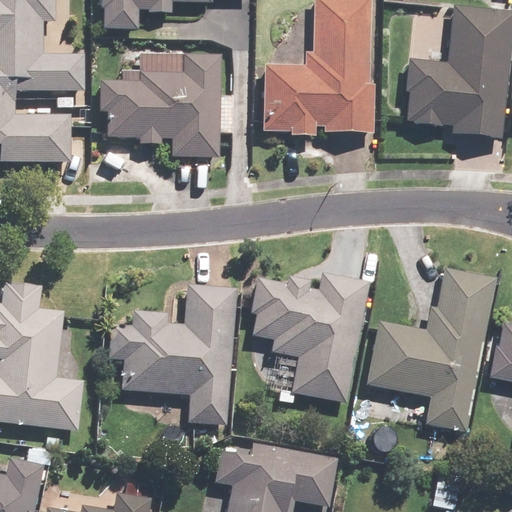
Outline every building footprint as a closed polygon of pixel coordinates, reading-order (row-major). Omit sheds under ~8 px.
[(49,0),(0,0),(0,162),(65,163),(65,117),(9,117),(9,91),(78,91),(78,56),(38,56),(38,22),(50,22),(49,0)] [(96,0),(96,30),(132,30),(133,11),(166,12),(166,2),(208,3),(207,0),(96,0)] [(259,67),(257,132),(370,134),(370,88),(365,88),(367,0),(311,0),(310,55),(301,54),(301,68),(259,67)] [(498,140),(510,13),(448,7),(442,67),(408,63),(403,122),(449,126),(448,135),(498,140)] [(215,158),(217,56),(179,55),(179,76),(134,75),(134,83),(97,82),(96,114),(103,114),(102,139),(135,139),(135,146),(156,146),(156,140),(166,140),(166,157),(215,158)] [(463,434),(492,280),(438,270),(426,334),(375,324),(363,386),(426,398),(421,426),(463,434)] [(341,404),(364,283),(317,274),(314,292),(304,290),(305,282),(282,278),(281,286),(253,281),(247,314),(251,315),(247,337),(269,341),(266,355),(294,360),(288,394),(341,404)] [(0,425),(73,434),(79,383),(52,380),(60,314),(34,311),(36,290),(0,285),(0,425)] [(222,427),(233,290),(181,286),(178,326),(162,325),(163,314),(130,312),(129,327),(106,326),(103,360),(120,362),(117,391),(186,397),(184,424),(222,427)] [(511,327),(499,326),(489,380),(511,384),(511,327)] [(333,459),(248,445),(246,458),(216,453),(210,484),(227,487),(222,511),(284,511),(287,502),(325,509),(333,459)] [(0,511),(30,511),(40,467),(6,459),(2,478),(0,477),(0,511)] [(76,511),(61,511),(43,509),(42,511),(143,511),(146,499),(112,494),(109,511),(105,511),(77,507),(76,511)]
